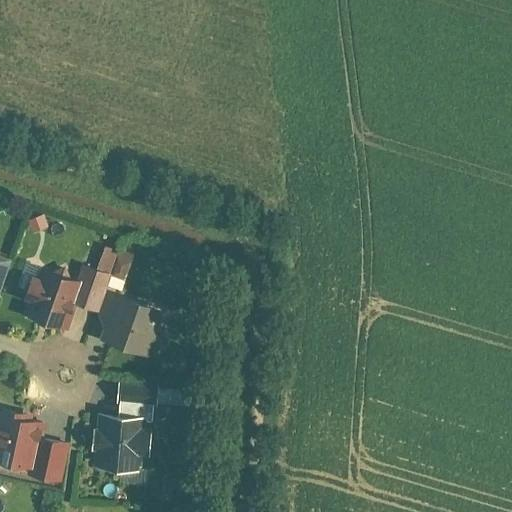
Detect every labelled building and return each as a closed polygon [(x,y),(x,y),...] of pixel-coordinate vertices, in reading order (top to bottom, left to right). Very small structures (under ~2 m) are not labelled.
[(32,222),(36,234),(51,229),(46,217),(32,222)] [(135,256),(108,246),(99,268),(126,278),(135,256)] [(0,253),(0,289),(11,257),(0,253)] [(43,266),(25,315),(68,330),(86,281),(43,266)] [(100,308),(112,278),(93,270),(81,301),(100,308)] [(125,295),(109,342),(151,356),(167,309),(125,295)] [(161,384),(123,382),(122,402),(161,403),(161,384)] [(42,416),(1,406),(0,408),(0,459),(31,467),(42,416)] [(145,417),(102,417),(101,469),(145,469),(145,417)] [(36,474),(60,479),(69,442),(44,436),(36,474)]
